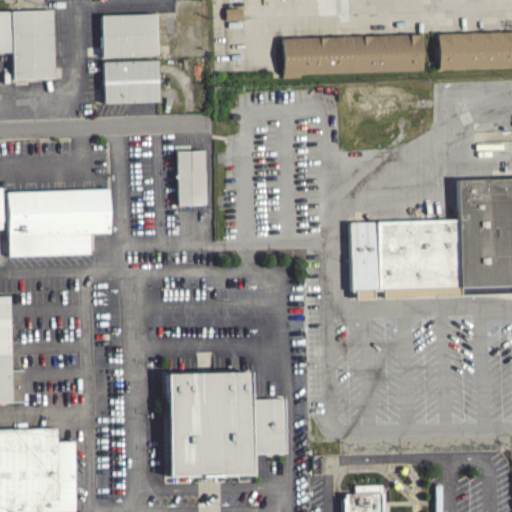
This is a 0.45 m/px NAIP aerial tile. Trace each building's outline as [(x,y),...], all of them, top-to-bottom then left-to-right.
[(0,10),(0,52),(10,52),(12,79),(54,78),(53,9),(0,10)] [(100,13),(102,57),(155,55),(154,12),(100,13)] [(240,24),(240,13),(224,13),(224,25),(240,24)] [(511,30),(434,33),(435,67),(511,64),(511,30)] [(280,37),(281,73),(419,69),(418,33),(280,37)] [(102,60),(103,102),(158,100),(156,59),(102,60)] [(174,150),(175,205),(204,205),(202,149),(174,150)] [(511,292),(460,294),(458,218),(457,178),(511,176),(511,292)] [(5,190),(7,253),(90,252),(90,233),(110,232),(109,187),(5,190)] [(460,294),(382,296),(382,288),(378,288),(377,220),(458,218),(460,294)] [(378,288),(372,288),(372,297),(355,297),(355,289),(350,289),(349,220),(377,220),(378,288)] [(0,401),(0,294),(8,294),(9,369),(22,369),(23,400),(10,401),(0,401)] [(168,374),(251,373),(251,399),(256,399),(286,398),(287,453),(253,453),(254,481),(169,482),(168,374)] [(0,511),(0,428),(55,426),(56,439),(73,439),(75,511),(41,511),(0,511)] [(339,490),(384,489),(384,511),(338,511),(338,500),(339,500),(339,490)]
